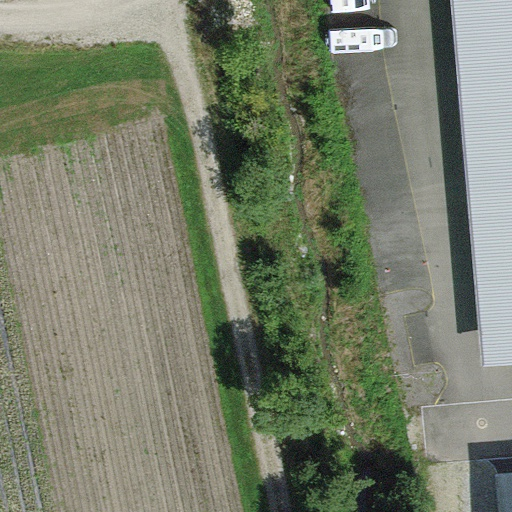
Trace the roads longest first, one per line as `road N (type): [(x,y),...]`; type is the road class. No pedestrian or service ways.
road 1 (track): [(273,511),(175,45),(152,2)]
road 2 (track): [(0,13),(57,21),(152,2)]
